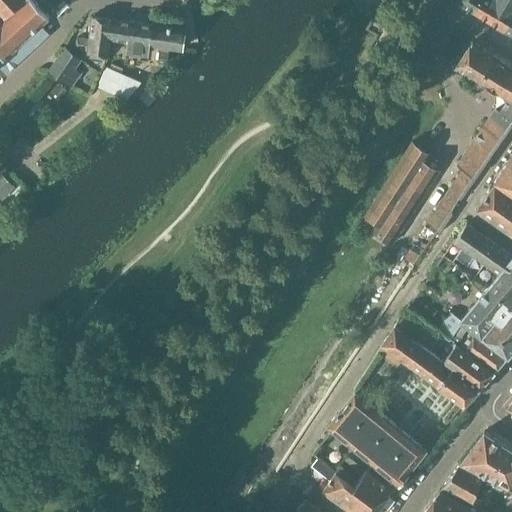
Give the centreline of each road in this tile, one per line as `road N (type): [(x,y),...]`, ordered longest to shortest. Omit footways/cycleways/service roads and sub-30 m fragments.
road 1 (residential): [(339,511),(303,487),(296,455),(462,209)]
road 2 (residential): [(405,511),(485,407)]
road 3 (unclassified): [(0,92),(81,0)]
